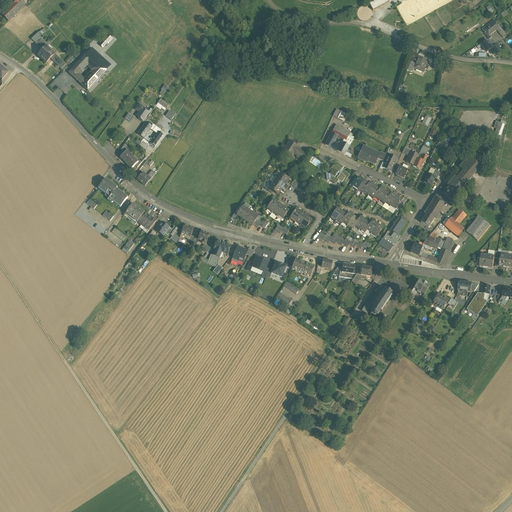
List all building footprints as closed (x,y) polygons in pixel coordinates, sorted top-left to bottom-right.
[(21,0),(17,0),(13,4),(5,12),(2,15),(9,21),(26,5),(21,0)] [(374,0),(367,3),(371,10),(387,2),(386,0),(374,0)] [(495,21),(482,30),(489,39),(489,40),(490,40),(492,38),(490,35),(497,30),(502,37),(505,35),(495,21)] [(31,39),(35,43),(40,37),(42,36),(39,32),(31,39)] [(49,46),(40,37),(35,43),(43,51),(47,47),(47,48),(49,46)] [(493,39),(488,42),(492,48),(497,45),(493,39)] [(488,42),(487,41),(482,45),(487,52),(486,52),(487,52),(490,50),(492,48),(488,42)] [(492,48),(490,50),(493,55),(494,55),(495,54),(496,55),(497,55),(499,53),(500,53),(499,53),(498,51),(500,50),(501,50),(500,50),(497,45),(492,48)] [(49,46),(47,48),(47,47),(43,51),(38,56),(46,64),(51,59),(54,56),(57,53),(49,46)] [(92,48),(86,54),(92,59),(93,58),(97,53),(92,48)] [(69,64),(79,53),(74,49),(64,60),(69,64)] [(419,55),(411,52),(409,59),(413,60),(413,59),(416,60),(417,57),(418,57),(419,55)] [(111,66),(97,53),(93,58),(107,70),(111,66)] [(77,75),(86,66),(87,64),(94,71),(91,74),(97,80),(100,78),(107,70),(93,58),(92,59),(86,54),(80,61),(69,73),(74,78),(77,80),(82,84),(84,82),(80,78),(77,75)] [(66,67),(54,56),(51,59),(63,70),(66,67)] [(418,57),(417,57),(416,60),(413,69),(423,73),(425,69),(426,70),(428,66),(426,65),(428,61),(418,57)] [(413,69),(416,60),(413,59),(413,60),(409,59),(405,70),(411,72),(413,69)] [(443,61),(435,59),(433,69),(441,71),(443,61)] [(8,73),(0,65),(0,78),(1,80),(8,73)] [(84,82),(82,84),(88,90),(97,81),(97,80),(91,74),(84,82)] [(166,109),(167,109),(169,106),(161,100),(159,103),(163,106),(166,109)] [(144,108),(139,104),(136,110),(140,113),(137,116),(141,119),(140,120),(143,122),(151,111),(149,109),(146,112),(143,109),(144,108)] [(166,116),(171,120),(175,115),(169,112),(166,116)] [(338,118),(344,122),(347,115),(341,112),(338,118)] [(125,119),(131,123),(134,118),(129,114),(125,119)] [(424,116),(421,123),(427,126),(430,118),(424,116)] [(146,123),(138,135),(144,139),(151,129),(152,127),(147,124),(146,123)] [(152,127),(151,129),(157,133),(158,134),(159,132),(160,131),(153,125),(152,127)] [(336,125),(332,133),(337,135),(341,128),(336,125)] [(341,128),(337,135),(344,139),(347,140),(348,136),(350,132),(341,128)] [(148,142),(155,147),(163,134),(159,132),(158,134),(157,133),(153,140),(151,139),(148,142)] [(325,145),(331,148),(334,142),(337,135),(332,133),(325,145)] [(294,143),(291,141),(286,147),(286,146),(282,151),(285,153),(284,154),(290,158),(292,155),(291,154),(292,152),(296,154),(299,149),(300,148),(294,144),(294,143)] [(331,148),(338,152),(341,146),(334,142),(331,148)] [(349,146),(342,142),(341,146),(338,152),(345,155),(345,154),(351,157),(352,154),(353,152),(348,149),(349,146)] [(438,143),(430,159),(436,163),(439,158),(438,157),(440,153),(447,157),(450,153),(449,152),(452,147),(443,142),(441,145),(438,143)] [(120,151),(124,154),(127,151),(128,151),(130,149),(125,144),(120,151)] [(379,155),(372,152),(373,150),(363,146),(357,159),(358,159),(361,160),(364,162),(365,159),(368,161),(367,162),(375,165),(378,159),(379,155)] [(423,146),(419,154),(423,156),(424,155),(425,156),(429,149),(423,146)] [(299,149),(296,154),(298,156),(297,158),(301,161),(306,154),(299,149)] [(124,154),(120,158),(126,164),(133,157),(128,151),(127,151),(124,154)] [(378,159),(383,161),(386,155),(381,152),(379,155),(378,159)] [(418,156),(411,152),(406,162),(413,166),(417,158),(418,156)] [(397,159),(389,155),(385,164),(383,168),(391,171),(397,159)] [(425,213),(426,214),(421,223),(429,228),(434,219),(436,220),(447,203),(448,204),(450,200),(452,202),(472,178),(471,177),(481,165),(470,156),(459,168),(463,171),(457,178),(455,177),(447,186),(449,187),(443,195),(440,192),(437,197),(436,196),(425,213)] [(133,157),(126,164),(131,169),(135,165),(138,162),(133,157)] [(422,161),(417,158),(413,166),(420,170),(424,162),(422,161)] [(345,173),(341,170),(341,169),(334,164),(332,168),(328,174),(327,173),(326,174),(328,181),(330,181),(336,184),(338,181),(343,185),(347,179),(349,176),(347,174),(346,173),(345,172),(345,173)] [(327,173),(328,174),(332,168),(327,165),(323,171),(327,173)] [(407,170),(399,166),(396,174),(404,178),(407,170)] [(440,173),(435,170),(432,176),(435,178),(437,179),(440,173)] [(147,177),(151,180),(155,174),(152,171),(147,177)] [(147,177),(143,173),(137,180),(145,186),(151,180),(147,177)] [(289,180),(280,174),(276,179),(285,185),(289,180)] [(432,176),(428,174),(423,183),(430,186),(435,178),(432,176)] [(364,181),(359,178),(357,180),(353,186),(353,187),(358,190),(364,181)] [(117,188),(105,179),(98,189),(110,197),(116,189),(117,188)] [(285,185),(276,179),(273,184),(282,190),(285,185)] [(369,185),(364,181),(358,190),(363,193),(364,192),(369,185)] [(375,187),(370,183),(369,185),(364,192),(369,195),(375,187)] [(282,190),(273,184),(269,189),(278,195),(282,190)] [(379,190),(375,187),(369,195),(374,199),(375,197),(380,190),(379,190)] [(386,192),(380,188),(379,190),(380,190),(375,197),(380,201),(386,192)] [(128,198),(116,189),(110,197),(109,199),(120,207),(128,198)] [(390,195),(386,192),(380,201),(385,204),(386,203),(390,195)] [(396,197),(391,194),(390,195),(386,203),(390,206),(396,197)] [(396,197),(390,206),(396,209),(402,201),(396,197)] [(87,204),(94,209),(97,204),(90,199),(87,204)] [(273,200),(267,209),(273,212),(279,204),(273,200)] [(137,207),(133,204),(126,213),(137,222),(144,213),(139,209),(140,208),(137,207)] [(279,204),(273,212),(277,216),(283,207),(279,204)] [(238,214),(238,215),(237,216),(242,219),(248,210),(243,207),(238,214)] [(289,211),(283,207),(277,216),(283,219),(289,211)] [(297,209),(291,218),(296,222),(302,213),(297,209)] [(337,209),(331,217),(336,221),(342,212),(337,209)] [(248,210),(242,219),(247,222),(253,214),(248,210)] [(459,210),(452,219),(458,225),(466,216),(459,210)] [(103,216),(110,221),(113,217),(106,211),(103,216)] [(347,215),(342,212),(336,221),(341,224),(343,222),(347,216),(347,215)] [(144,213),(137,222),(141,225),(148,216),(144,213)] [(306,216),(302,213),(296,222),(301,225),(306,216)] [(347,216),(343,222),(348,226),(354,217),(349,213),(347,215),(347,216)] [(253,214),(247,222),(252,226),(253,225),(256,220),(258,217),(253,214)] [(148,216),(141,225),(145,228),(152,219),(148,216)] [(306,216),(301,225),(306,229),(312,220),(306,216)] [(354,217),(348,226),(353,229),(355,226),(359,220),(358,220),(354,217)] [(365,221),(360,217),(358,220),(359,220),(355,226),(359,230),(365,221)] [(390,230),(394,233),(391,237),(386,234),(383,239),(379,244),(390,251),(393,246),(392,246),(395,241),(397,242),(401,236),(399,235),(407,223),(406,222),(407,220),(402,217),(401,219),(399,217),(396,222),(395,222),(393,224),(394,224),(390,230)] [(466,232),(478,241),(489,226),(478,217),(466,232)] [(451,218),(445,225),(457,237),(464,229),(458,225),(452,219),(451,218)] [(156,222),(152,219),(145,228),(149,231),(156,222)] [(365,221),(359,230),(365,233),(367,230),(366,230),(370,224),(365,221)] [(377,225),(372,221),(370,224),(366,230),(367,230),(371,234),(377,225)] [(163,222),(156,231),(163,236),(164,234),(167,236),(169,234),(172,230),(169,228),(169,227),(163,222)] [(377,225),(371,234),(376,237),(382,228),(377,225)] [(191,236),(194,229),(184,226),(180,238),(179,239),(180,239),(189,242),(189,241),(191,236)] [(172,230),(169,234),(172,236),(174,234),(178,229),(174,227),(172,230)] [(209,235),(201,232),(198,239),(198,241),(199,241),(202,242),(202,244),(205,245),(209,235)] [(180,238),(174,234),(170,239),(176,243),(180,239),(179,239),(180,238)] [(440,243),(429,238),(423,245),(437,250),(440,243)] [(124,248),(129,251),(134,244),(130,241),(124,248)] [(231,247),(217,241),(214,250),(215,250),(213,256),(219,258),(221,253),(227,255),(231,247)] [(452,245),(445,242),(442,249),(449,253),(452,245)] [(418,246),(414,244),(410,253),(418,256),(420,253),(422,248),(418,246)] [(201,249),(207,254),(210,249),(205,245),(201,249)] [(248,251),(237,247),(232,261),(237,264),(239,260),(243,262),(246,255),(248,251)] [(449,253),(442,249),(438,259),(436,263),(443,266),(449,253)] [(217,264),(219,259),(211,255),(209,261),(217,264)] [(488,256),(481,255),(481,258),(480,265),(479,267),(486,268),(488,256)] [(501,255),(500,260),(499,266),(507,267),(508,256),(501,255)] [(494,257),(488,256),(486,268),(493,269),(494,259),(494,257)] [(258,274),(263,260),(256,257),(253,264),(251,268),(252,268),(251,271),(258,274)] [(293,268),(296,259),(290,257),(286,265),(293,268)] [(264,259),(263,260),(258,274),(263,276),(264,273),(266,269),(269,262),(264,259)] [(315,267),(296,259),(293,268),(292,270),(310,278),(315,267)] [(333,262),(323,260),(322,267),(321,268),(331,270),(333,262)] [(286,267),(276,263),(271,274),(281,278),(286,267)] [(355,266),(343,264),(342,269),(340,269),(340,270),(339,276),(339,278),(353,280),(357,275),(353,274),(355,266)] [(213,272),(217,276),(223,269),(218,265),(216,268),(213,272)] [(371,268),(362,267),(361,276),(360,279),(366,280),(366,277),(371,278),(372,270),(371,268)] [(352,283),(356,285),(360,279),(361,276),(357,275),(353,280),(352,283)] [(418,291),(417,292),(420,295),(421,293),(424,295),(430,287),(420,280),(414,288),(418,291)] [(299,290),(287,282),(284,287),(296,295),(299,290)] [(463,297),(465,283),(459,282),(457,296),(463,297)] [(472,284),(465,283),(463,297),(467,297),(468,292),(471,293),(471,292),(472,284)] [(479,285),(472,284),(471,292),(475,292),(479,285)] [(491,287),(483,285),(482,294),(485,294),(490,295),(491,287)] [(380,287),(369,304),(367,303),(362,311),(367,315),(370,310),(371,311),(371,315),(370,315),(370,316),(371,315),(374,317),(374,318),(375,317),(378,316),(379,317),(378,318),(381,321),(382,320),(383,320),(386,316),(385,316),(386,315),(385,315),(382,313),(381,312),(384,309),(385,308),(384,308),(387,304),(387,305),(388,304),(387,304),(390,300),(390,299),(391,299),(391,298),(392,297),(393,297),(392,296),(393,296),(393,295),(392,295),(393,294),(392,294),(390,293),(390,292),(389,293),(388,292),(388,291),(387,291),(385,290),(386,289),(385,289),(385,290),(380,287)] [(505,301),(507,298),(511,298),(511,289),(503,288),(503,293),(501,293),(501,294),(502,295),(502,297),(499,302),(504,306),(507,303),(505,301)] [(289,305),(292,301),(280,293),(277,297),(289,305)] [(415,295),(411,293),(406,300),(410,302),(415,295)] [(438,294),(435,300),(432,304),(437,307),(443,297),(441,295),(441,296),(438,294)] [(478,294),(467,310),(477,317),(488,301),(484,299),(485,294),(478,294)] [(446,298),(443,297),(437,307),(442,310),(448,300),(446,299),(446,298)]
